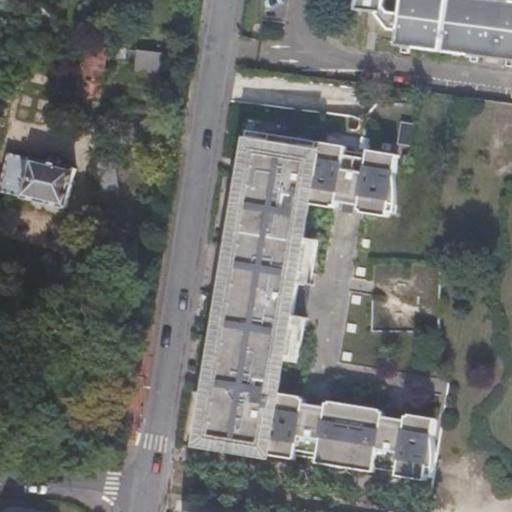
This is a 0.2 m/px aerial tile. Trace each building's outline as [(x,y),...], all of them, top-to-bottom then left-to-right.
[(349,0),(347,14),(368,16),(381,32),(389,34),(387,48),(474,60),(473,70),(490,72),(492,62),(511,64),(511,3),(501,1),(500,0),(349,0)] [(109,40),(87,34),(72,95),(95,100),(109,40)] [(160,69),(164,53),(141,47),(137,64),(160,69)] [(245,137),(225,254),(194,449),(424,482),(430,420),(277,398),(283,360),(288,330),(297,275),(298,266),(301,248),(308,209),(387,220),(397,159),(245,137)] [(82,169),(10,157),(2,194),(29,198),(31,202),(74,209),(82,169)] [(124,165),(107,164),(105,191),(123,192),(124,165)] [(301,248),(298,266),(297,275),(306,276),(307,268),(310,249),(301,248)] [(135,438),(152,327),(128,324),(108,458),(110,458),(135,438)] [(288,330),(283,360),(293,361),(298,332),(288,330)]
